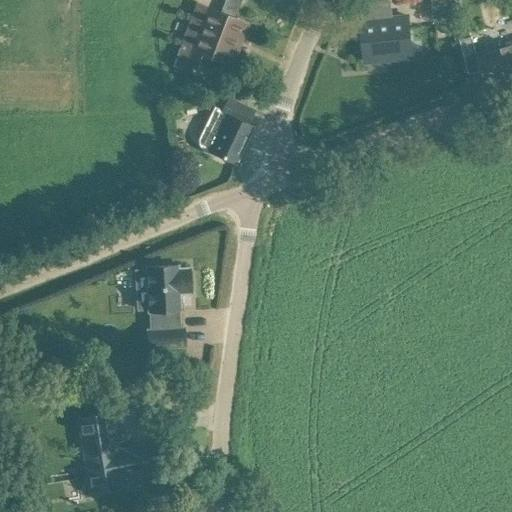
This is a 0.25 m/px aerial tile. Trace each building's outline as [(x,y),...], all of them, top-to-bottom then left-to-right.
[(224,0),(220,13),(196,4),(179,49),(187,52),(181,69),(207,79),(214,60),(216,61),(220,63),(220,62),(227,65),(234,45),(232,44),(234,39),(239,41),(246,23),(234,18),(240,0),(224,0)] [(449,1),(440,1),(441,15),(451,14),(449,1)] [(361,20),(365,61),(412,57),(408,16),(391,17),(390,7),(364,10),(365,20),(361,20)] [(438,29),(440,41),(452,40),(451,27),(438,29)] [(511,74),(511,42),(475,53),(470,36),(458,40),(463,55),(468,74),(480,71),(483,82),(511,74)] [(228,97),(222,110),(214,106),(199,136),(199,139),(199,142),(199,144),(200,146),(201,148),(203,149),(204,150),(209,151),(212,151),(235,163),(252,127),(246,124),(253,110),(228,97)] [(149,348),(185,346),(184,328),(178,328),(177,309),(180,309),(179,293),(190,292),(189,268),(178,268),(178,265),(146,267),(146,270),(136,271),(138,309),(148,308),(148,311),(150,311),(151,330),(147,330),(149,348)] [(90,285),(93,296),(108,292),(105,281),(90,285)] [(116,450),(115,445),(110,446),(105,413),(78,418),(90,492),(117,487),(115,479),(167,469),(162,442),(116,450)]
